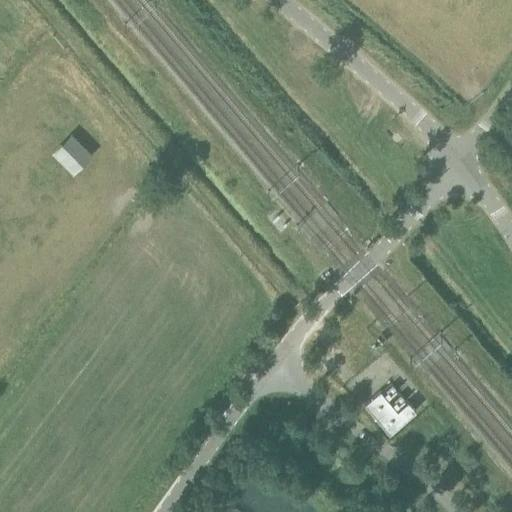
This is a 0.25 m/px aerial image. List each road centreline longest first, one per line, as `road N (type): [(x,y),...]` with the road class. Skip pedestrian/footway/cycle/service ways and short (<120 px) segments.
road 1 (unclassified): [(267,375),(310,317),(458,160)]
road 2 (unclassified): [(458,160),(280,0)]
road 3 (unclassified): [(454,511),(380,446),(267,375)]
road 4 (unclassified): [(166,511),(267,375)]
